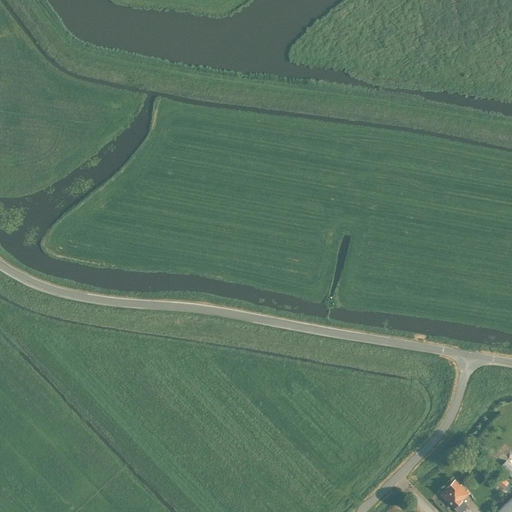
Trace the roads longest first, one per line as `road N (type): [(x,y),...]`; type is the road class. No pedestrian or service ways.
road 1 (unclassified): [(470,356),(193,307),(69,294),(0,265)]
road 2 (unclassified): [(360,511),(440,432),(470,356)]
